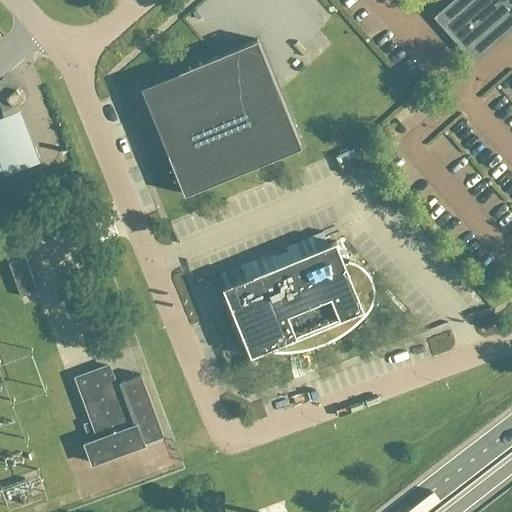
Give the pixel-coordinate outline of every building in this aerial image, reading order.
[(439,19),(473,58),(474,57),(468,49),(511,10),(511,8),(505,0),(476,0),(447,25),(440,18),(439,19)] [(300,149),(256,41),(140,89),(184,196),(300,149)] [(13,110),(23,101),(16,92),(5,101),(13,110)] [(0,114),(0,168),(1,172),(37,161),(20,109),(0,114)] [(262,258),(217,277),(250,358),(271,349),(272,352),(272,353),(277,353),(285,353),(290,353),(294,353),(299,352),(303,351),(309,350),(314,348),(320,347),(326,344),(331,342),(336,339),(341,336),(346,333),(351,329),(356,325),(360,321),(363,319),(365,317),(367,314),(368,312),(370,309),(371,306),(372,303),(373,300),(374,297),(374,294),(374,291),(374,288),(373,285),(372,282),(371,280),(370,277),(368,274),(366,272),(364,270),(362,268),(359,266),(357,264),(354,263),(351,262),(348,261),(348,263),(344,264),(335,243),(327,246),(322,234),(285,249),(285,248),(262,258)] [(24,259),(8,265),(21,301),(37,295),(24,259)] [(142,446),(141,445),(162,437),(139,376),(117,384),(133,427),(130,429),(107,368),(75,379),(92,424),(84,427),(90,444),(84,446),(91,464),(142,446)]
